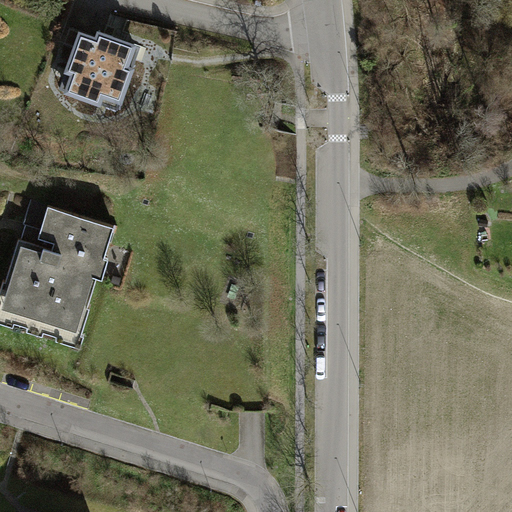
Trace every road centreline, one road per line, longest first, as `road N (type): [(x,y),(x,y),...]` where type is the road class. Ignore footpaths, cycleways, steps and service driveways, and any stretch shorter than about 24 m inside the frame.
road 1 (tertiary): [(330,25),(332,511)]
road 2 (residential): [(269,511),(256,489),(217,473),(0,404)]
road 3 (residential): [(134,0),(224,22),(330,25)]
